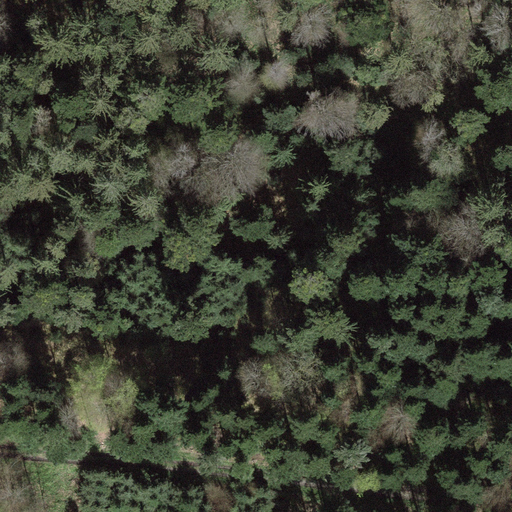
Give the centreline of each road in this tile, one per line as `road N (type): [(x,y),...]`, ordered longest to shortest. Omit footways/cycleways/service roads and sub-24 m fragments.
road 1 (track): [(0,444),(511,497)]
road 2 (track): [(347,480),(511,343)]
